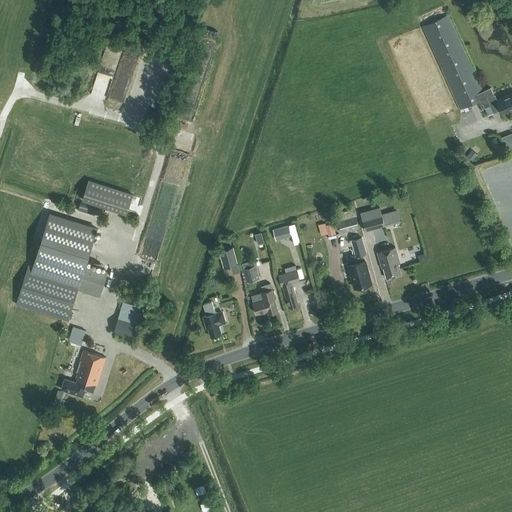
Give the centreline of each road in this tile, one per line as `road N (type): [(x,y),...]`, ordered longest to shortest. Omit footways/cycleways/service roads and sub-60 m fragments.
road 1 (secondary): [(0,504),(40,486),(143,404),(211,366),(511,275)]
road 2 (track): [(173,385),(229,511)]
